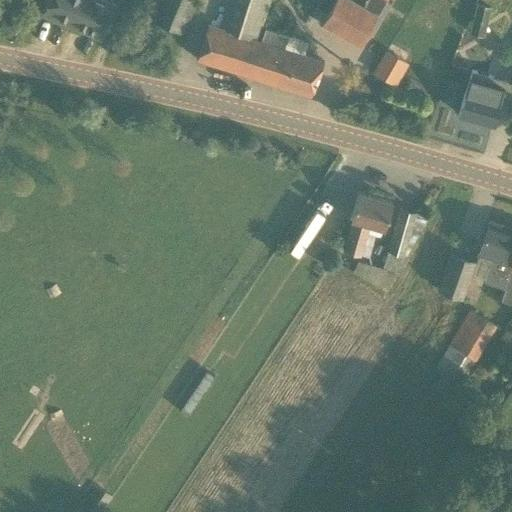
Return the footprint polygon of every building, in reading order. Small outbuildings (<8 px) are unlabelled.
[(115,5),(103,0),(47,0),(42,13),(100,39),(115,5)] [(159,0),(151,20),(182,33),(195,0),(159,0)] [(226,0),(217,31),(206,27),(202,40),(196,59),(310,95),(316,76),(320,64),(302,58),(307,42),(264,28),(263,31),(260,40),(257,39),(270,0),(226,0)] [(377,14),(352,0),(334,0),(321,24),(359,46),(377,14)] [(476,4),(468,33),(484,37),(491,8),(476,4)] [(390,55),(373,72),(391,91),(408,74),(390,55)] [(470,75),(464,95),(459,114),(492,124),(498,104),(499,103),(503,87),(501,86),(485,82),(485,80),(487,75),(472,70),(470,75)] [(382,229),(383,230),(391,202),(358,193),(350,220),(353,221),(344,251),(360,256),(361,255),(368,257),(374,235),(379,237),(382,229)] [(296,255),(323,215),(311,207),(284,247),(296,255)] [(352,272),(383,290),(393,274),(428,216),(400,208),(382,268),(358,261),(352,272)] [(511,246),(511,229),(489,221),(482,240),(477,256),(475,262),(451,253),(437,291),(462,300),(471,274),(485,278),(483,281),(493,285),(511,246)] [(511,246),(493,285),(504,289),(500,300),(511,304),(511,246)] [(449,343),(445,350),(435,367),(460,382),(474,360),(475,361),(496,326),(468,310),(448,343),(449,343)] [(203,373),(178,410),(186,415),(213,376),(208,373),(205,371),(203,373)]
